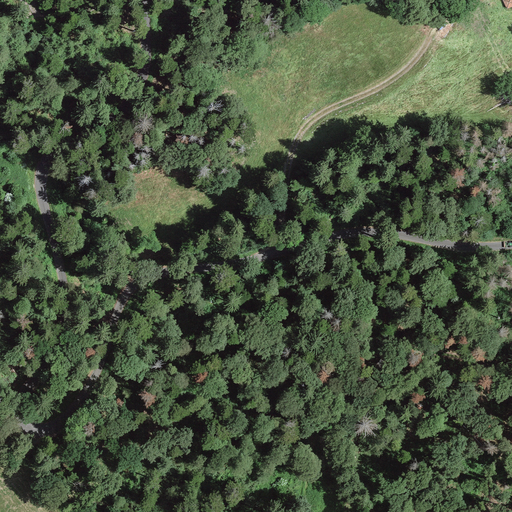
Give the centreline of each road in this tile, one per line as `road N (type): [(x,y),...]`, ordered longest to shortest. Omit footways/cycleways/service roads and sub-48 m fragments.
road 1 (unclassified): [(148,0),(137,91),(44,173),(40,199),(66,306),(61,344),(25,395),(20,423),(45,432),(65,421),(91,386),(122,303),(140,280),(342,236),(511,246)]
road 2 (track): [(435,0),(430,40),(403,69),(322,115),(295,144),(273,255),(257,293),(260,320),(511,366)]
